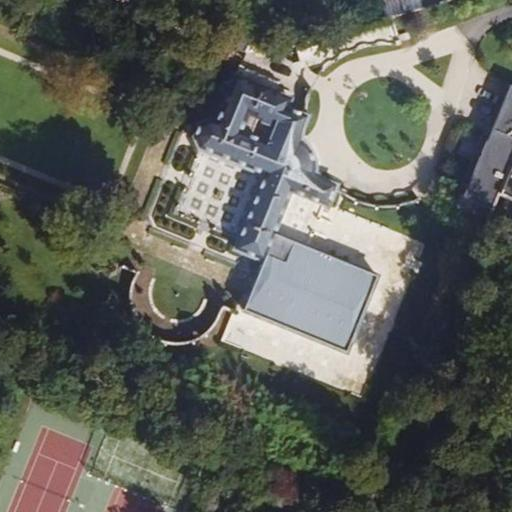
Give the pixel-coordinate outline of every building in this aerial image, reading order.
[(400,33),(397,16),(297,45),(303,62),(296,64),(298,69),(324,61),(326,66),(359,47),(407,39),(406,33),(400,33)] [(264,176),(234,248),(263,261),(290,192),(326,207),(335,184),(312,175),(315,165),(316,158),(314,151),(310,146),(306,143),(300,140),(309,118),(287,108),(290,100),(275,93),(280,83),(241,66),(237,76),(235,77),(217,121),(211,118),(201,122),(194,138),(200,148),(264,176)] [(463,196),(491,209),(499,191),(511,159),(511,88),(509,87),(463,196)] [(511,159),(499,191),(511,196),(511,159)] [(27,410),(0,482),(0,511),(77,511),(104,438),(27,410)]
